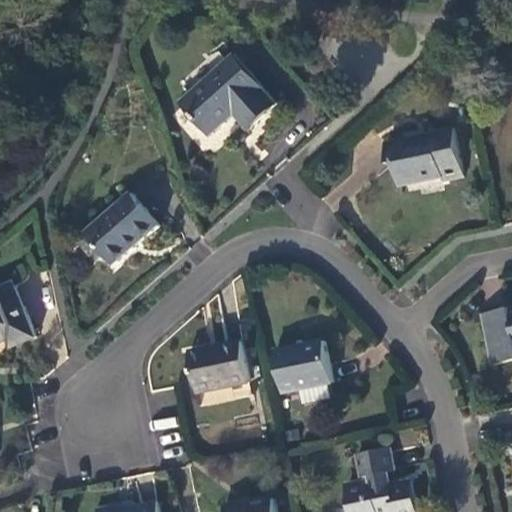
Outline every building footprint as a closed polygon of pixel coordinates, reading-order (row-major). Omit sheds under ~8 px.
[(453,55),(454,38),(437,37),(437,54),(453,55)] [(279,100),(236,50),(181,98),(212,133),(236,111),(249,126),(279,100)] [(465,173),(455,125),(434,130),(434,132),(387,142),(391,161),(396,160),(400,179),(442,170),(444,178),(465,173)] [(161,222),(133,191),(88,231),(116,263),(161,222)] [(16,284),(0,290),(0,342),(13,338),(16,346),(38,337),(16,284)] [(511,304),(485,310),(495,364),(511,360),(511,304)] [(255,393),(244,339),(192,349),(203,403),(255,393)] [(336,381),(328,340),(278,350),(286,391),(302,388),(305,401),(334,396),(331,382),(336,381)] [(391,446),(358,453),(363,475),(372,473),(374,481),(347,486),(351,511),(379,511),(380,511),(395,508),(395,511),(419,511),(413,481),(391,485),(388,470),(396,468),(391,446)] [(279,511),(276,495),(226,505),(227,511),(279,511)] [(98,508),(98,511),(161,511),(159,500),(122,508),(121,503),(98,508)]
